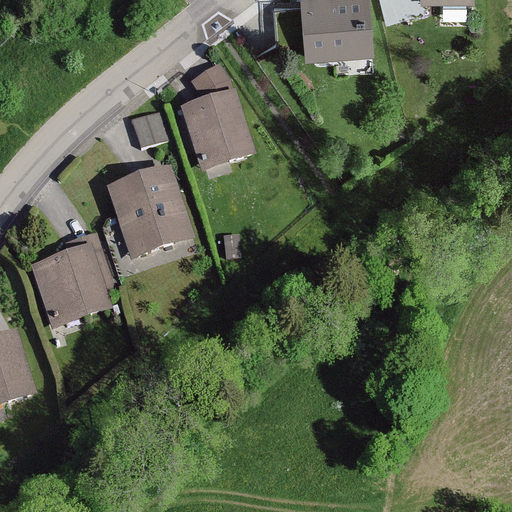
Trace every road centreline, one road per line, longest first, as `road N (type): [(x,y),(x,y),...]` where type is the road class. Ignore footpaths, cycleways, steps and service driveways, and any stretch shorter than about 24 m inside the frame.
road 1 (trunk): [(174,511),(66,0)]
road 2 (residential): [(0,202),(15,179),(221,0)]
